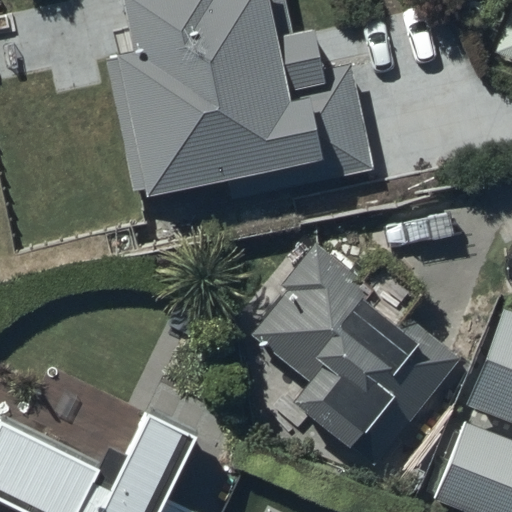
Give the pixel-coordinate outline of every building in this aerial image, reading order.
[(120,0),(133,61),(114,65),(146,209),(228,190),(231,204),(372,173),(348,65),(318,72),(310,38),(291,42),(281,0),(120,0)] [(511,5),(492,56),(511,63),(511,5)] [(460,363),(389,305),(399,292),(371,269),(361,281),(317,245),(278,292),(282,296),(248,337),(308,387),(291,407),(350,456),(353,452),(372,468),(460,363)] [(511,315),(505,313),(468,415),(511,431),(511,315)] [(98,469),(0,422),(0,511),(205,511),(206,511),(174,497),(200,440),(144,413),(121,463),(104,456),(98,469)] [(511,511),(511,443),(463,425),(433,504),(455,511),(511,511)]
